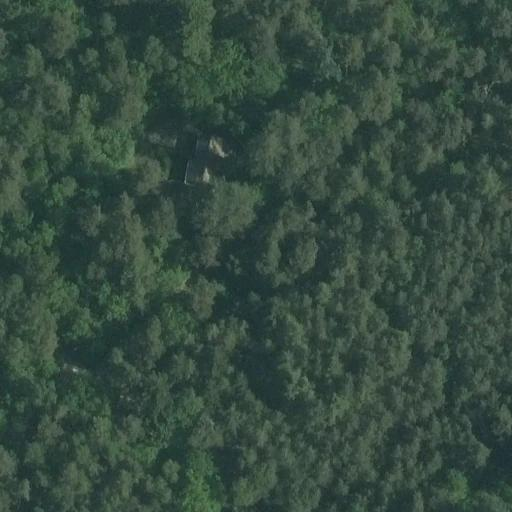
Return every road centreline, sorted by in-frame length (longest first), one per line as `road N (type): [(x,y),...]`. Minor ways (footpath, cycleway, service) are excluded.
road 1 (track): [(101,395),(109,359),(126,342),(511,42)]
road 2 (track): [(212,511),(124,426),(0,262)]
